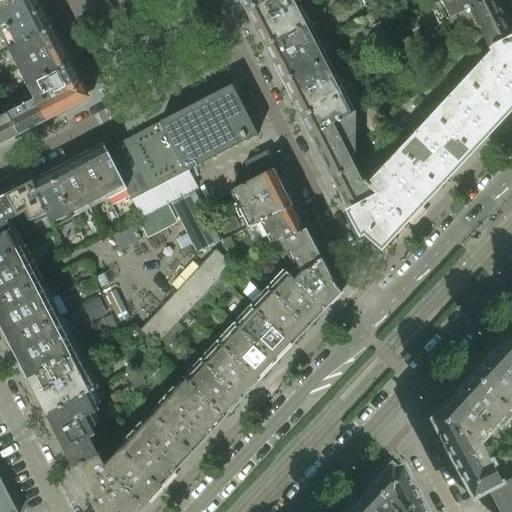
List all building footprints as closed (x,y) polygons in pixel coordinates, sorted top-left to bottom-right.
[(39,0),(15,0),(0,8),(0,28),(43,7),(39,0)] [(0,0),(0,8),(15,0),(0,0)] [(241,0),(246,10),(264,0),(241,0)] [(295,0),(264,0),(246,10),(256,27),(298,5),(295,0)] [(371,8),(366,0),(356,0),(363,12),(371,8)] [(370,0),(368,1),(380,23),(388,19),(378,0),(370,0)] [(438,0),(437,1),(446,19),(455,15),(482,0),(438,0)] [(491,0),(482,0),(455,15),(458,21),(478,27),(500,16),(491,0)] [(298,5),(256,27),(265,45),(307,23),(298,5)] [(43,7),(0,28),(0,34),(7,48),(52,26),(43,7)] [(511,38),(500,16),(478,27),(488,47),(492,48),(511,38)] [(307,23),(265,45),(274,62),(316,40),(307,23)] [(52,26),(7,48),(16,66),(61,43),(52,26)] [(511,105),(511,39),(511,38),(492,48),(488,47),(461,76),(503,115),(511,105)] [(316,40),(274,62),(283,80),(325,58),(316,40)] [(61,43),(16,66),(25,84),(70,60),(61,43)] [(325,58),(283,80),(292,98),(335,76),(325,58)] [(36,102),(80,79),(70,60),(25,84),(33,98),(34,98),(36,102)] [(9,94),(1,76),(0,75),(0,97),(0,98),(9,94)] [(335,76),(292,98),(301,116),(344,94),(335,76)] [(503,115),(461,76),(428,111),(470,150),(503,115)] [(85,100),(87,92),(80,79),(36,102),(46,120),(85,100)] [(161,121),(164,127),(136,142),(133,135),(106,149),(104,150),(125,190),(124,190),(130,200),(257,135),(232,85),(161,121)] [(344,94),(301,116),(310,133),(353,111),(344,94)] [(46,120),(36,102),(34,98),(33,98),(6,112),(18,134),(46,120)] [(353,111),(310,133),(320,153),(353,136),(353,111)] [(470,150),(428,111),(396,146),(438,185),(470,150)] [(0,143),(18,134),(6,112),(0,114),(0,143)] [(353,136),(320,153),(332,176),(352,165),(353,136)] [(103,144),(84,154),(107,199),(124,190),(125,190),(104,150),(106,149),(103,144)] [(438,185),(396,146),(364,180),(366,183),(406,219),(438,185)] [(245,161),(254,178),(274,168),(266,151),(245,161)] [(84,154),(66,163),(89,208),(107,199),(84,154)] [(66,163),(49,172),(71,217),(89,208),(66,163)] [(366,183),(364,180),(361,182),(352,165),(332,176),(361,232),(379,249),(406,219),(366,183)] [(274,168),(254,178),(229,192),(237,209),(283,185),(274,168)] [(30,182),(46,213),(53,226),(71,217),(49,172),(30,182)] [(46,213),(30,182),(5,195),(15,217),(24,212),(29,222),(46,213)] [(254,224),(293,203),(283,185),(237,209),(241,216),(221,227),(226,237),(246,227),(254,224)] [(213,228),(193,190),(173,200),(193,239),(194,238),(197,245),(193,247),(197,257),(202,254),(213,248),(215,247),(216,246),(209,231),(213,228)] [(15,217),(5,195),(0,197),(0,235),(11,230),(6,221),(15,217)] [(305,228),(296,209),(293,203),(254,224),(261,237),(268,234),(272,241),(280,237),(282,240),(305,228)] [(168,205),(104,239),(109,248),(173,214),(168,205)] [(336,287),(315,247),(305,228),(282,240),(284,245),(277,248),(285,263),(292,259),(295,266),(287,274),(325,310),(341,292),(336,287)] [(0,256),(19,247),(11,230),(0,235),(0,256)] [(236,248),(232,239),(224,243),(228,252),(236,248)] [(32,271),(19,247),(0,256),(0,301),(38,282),(32,271)] [(157,345),(203,296),(232,264),(230,262),(231,261),(215,247),(213,248),(140,329),(155,343),(157,345)] [(97,275),(119,322),(129,317),(107,271),(97,275)] [(325,310),(287,274),(285,272),(269,289),(309,327),(325,310)] [(56,318),(47,301),(38,282),(0,301),(0,321),(11,342),(56,318)] [(309,327),(269,289),(252,308),(292,345),(309,327)] [(292,345),(252,308),(235,326),(275,363),(292,345)] [(116,326),(110,314),(101,319),(107,331),(116,326)] [(75,354),(65,336),(56,318),(11,342),(29,377),(75,354)] [(155,343),(140,329),(132,322),(123,331),(140,359),(155,343)] [(275,363),(235,326),(219,343),(259,381),(275,363)] [(511,342),(510,341),(494,359),(511,375),(511,342)] [(259,381),(219,343),(202,361),(242,399),(259,381)] [(93,389),(84,371),(75,354),(29,377),(47,412),(49,411),(89,391),(93,389)] [(511,375),(494,359),(478,375),(511,406),(511,375)] [(242,399),(202,361),(185,379),(226,417),(242,399)] [(511,406),(478,375),(462,393),(500,429),(503,432),(511,422),(511,406)] [(226,417),(185,379),(182,376),(149,411),(193,451),(226,417)] [(89,391),(49,411),(47,412),(74,465),(98,453),(89,437),(95,434),(91,426),(95,424),(89,413),(94,410),(92,406),(96,404),(89,391)] [(462,393),(445,411),(480,444),(481,443),(490,434),(493,436),(500,429),(462,393)] [(193,451),(149,411),(133,429),(177,469),(193,451)] [(480,444),(445,411),(435,422),(458,466),(488,452),(485,447),(481,443),(480,444)] [(177,469),(133,429),(117,446),(119,448),(161,486),(177,469)] [(136,511),(161,486),(119,448),(108,460),(104,465),(98,453),(74,465),(98,511),(136,511)] [(511,481),(505,485),(496,468),(491,458),(488,452),(458,466),(470,489),(470,493),(470,494),(474,496),(476,500),(490,492),(491,495),(511,483),(511,481)] [(397,466),(396,468),(394,466),(377,485),(386,493),(395,511),(394,511),(406,511),(424,503),(406,468),(404,469),(403,466),(397,466)] [(0,511),(19,511),(0,474),(0,511)] [(511,511),(511,483),(491,495),(500,511),(511,511)] [(394,511),(395,511),(386,493),(377,485),(351,511),(394,511)] [(428,511),(424,503),(406,511),(428,511)]
